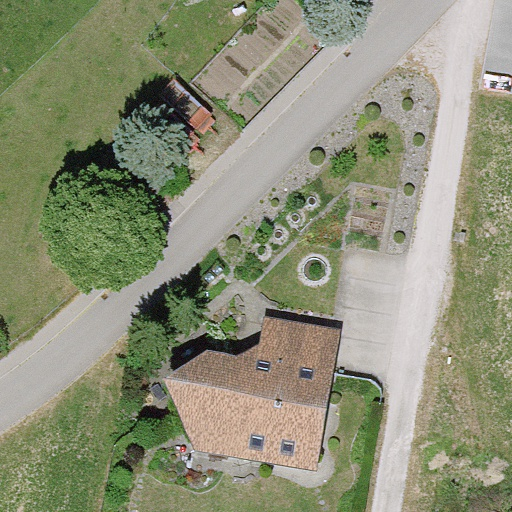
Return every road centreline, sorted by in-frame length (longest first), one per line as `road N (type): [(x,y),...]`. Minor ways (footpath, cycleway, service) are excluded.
road 1 (residential): [(413,0),(58,362),(0,395)]
road 2 (residential): [(442,0),(454,65),(383,511)]
